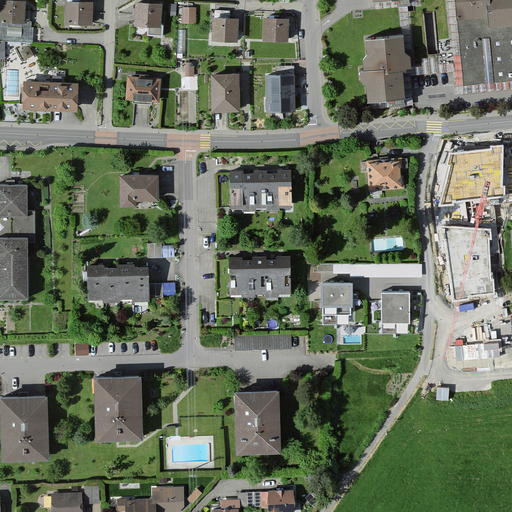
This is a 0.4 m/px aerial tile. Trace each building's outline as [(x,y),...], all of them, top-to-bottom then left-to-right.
[(0,0),(0,57),(5,58),(6,44),(31,44),(31,24),(28,24),(28,12),(23,12),(23,1),(0,0)] [(489,22),(511,19),(511,0),(455,0),(457,13),(487,9),(489,22)] [(90,3),(64,2),(64,24),(90,24),(90,3)] [(159,4),(131,2),(130,26),(158,27),(159,4)] [(181,25),(196,25),(195,9),(180,10),(181,25)] [(487,9),(457,13),(459,27),(463,85),(486,82),(482,35),(486,35),(489,34),(493,75),(494,82),(511,79),(511,19),(489,22),(487,9)] [(235,19),(209,19),(209,42),(235,42),(235,19)] [(285,19),(262,19),(262,42),(285,41),(285,19)] [(360,79),(366,84),(368,99),(405,95),(402,67),(412,66),(410,49),(404,50),(402,33),(365,37),(367,52),(362,57),(363,68),(359,68),(360,79)] [(185,78),(194,78),(193,63),(184,64),(185,78)] [(235,74),(208,75),(208,112),(235,112),(235,74)] [(291,76),(263,77),(264,105),(292,104),(291,76)] [(158,79),(125,77),(123,101),(157,104),(158,79)] [(19,111),(73,112),(73,84),(20,82),(19,111)] [(361,174),(366,174),(368,192),(403,189),(400,159),(360,163),(361,174)] [(228,210),(290,209),(289,171),(227,172),(228,210)] [(133,200),(155,200),(155,175),(116,175),(117,208),(133,208),(133,200)] [(494,184),(476,185),(477,211),(496,210),(494,184)] [(37,211),(28,212),(28,185),(0,185),(0,299),(28,299),(27,243),(37,243),(37,211)] [(457,268),(495,266),(493,238),(455,241),(457,268)] [(226,297),(288,296),(288,258),(225,259),(226,297)] [(84,301),(145,301),(145,267),(84,267),(84,301)] [(349,280),(315,281),(317,317),(350,316),(349,280)] [(411,291),(378,291),(378,328),(411,328),(411,291)] [(290,333),(233,334),(234,349),(290,348),(290,333)] [(88,343),(75,344),(76,356),(89,355),(88,343)] [(144,441),(141,377),(93,380),(96,443),(144,441)] [(282,455),(280,391),(233,393),(235,457),(282,455)] [(50,462),(47,397),(0,398),(0,416),(1,463),(50,462)] [(50,511),(80,511),(81,503),(97,503),(97,486),(84,486),(84,495),(80,496),(80,493),(50,493),(50,511)] [(179,511),(183,506),(183,488),(163,488),(163,491),(150,491),(150,501),(127,501),(127,498),(114,498),(114,511),(123,511),(122,511),(179,511)] [(291,511),(291,490),(265,491),(265,494),(236,495),(237,501),(219,502),(220,510),(211,511),(236,511),(239,511),(239,508),(260,508),(260,511),(268,510),(267,511),(291,511)]
